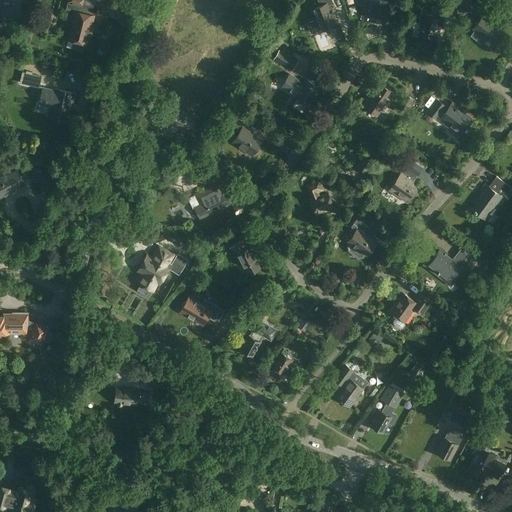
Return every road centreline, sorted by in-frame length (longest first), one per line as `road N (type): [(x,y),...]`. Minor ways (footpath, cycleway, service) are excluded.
road 1 (residential): [(502,85),(390,57),(371,60),(266,208),(266,219),(295,275),(341,311),(354,309),(511,119)]
road 2 (track): [(349,486),(0,425)]
road 3 (unclassified): [(359,460),(298,439),(237,388),(75,299)]
road 4 (residential): [(75,299),(148,0)]
road 5 (unclassified): [(481,511),(428,482),(359,460)]
